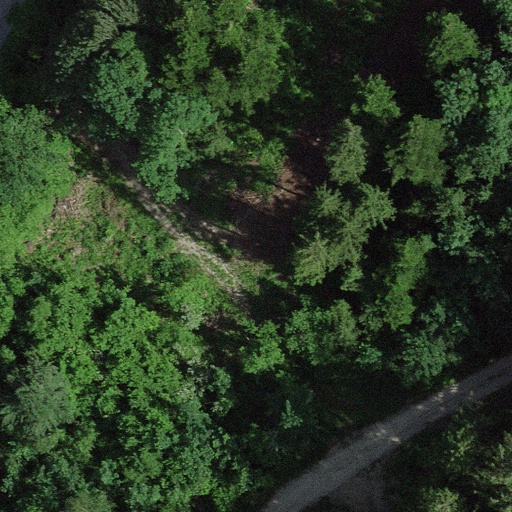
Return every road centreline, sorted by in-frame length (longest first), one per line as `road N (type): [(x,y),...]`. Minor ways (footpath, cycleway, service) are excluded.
road 1 (track): [(369,511),(353,454),(295,350),(167,211),(123,140),(68,115),(0,139)]
road 2 (track): [(511,362),(353,454),(276,511)]
